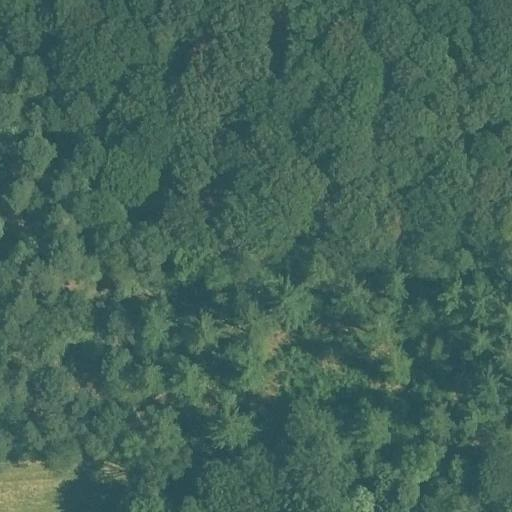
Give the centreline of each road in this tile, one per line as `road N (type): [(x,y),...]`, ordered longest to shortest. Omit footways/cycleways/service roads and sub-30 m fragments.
road 1 (track): [(511,249),(107,273),(45,0)]
road 2 (track): [(511,422),(139,447),(107,273),(0,270)]
